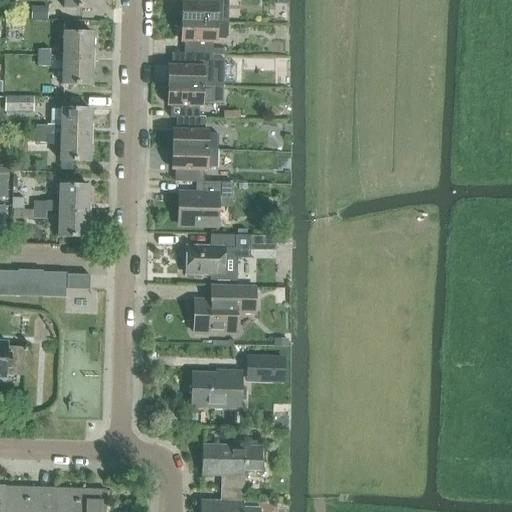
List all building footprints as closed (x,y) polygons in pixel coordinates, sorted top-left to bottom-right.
[(63,0),(63,9),(93,10),(92,0),(63,0)] [(181,23),(218,25),(228,25),(228,0),(184,0),(185,3),(182,3),(181,23)] [(183,55),(199,56),(211,56),(212,44),(215,44),(215,40),(225,40),(227,38),(228,25),(218,25),(181,23),(180,43),(183,43),(183,55)] [(61,59),(91,60),(92,34),(62,33),(61,59)] [(167,87),(220,88),(221,57),(211,56),(199,56),(183,55),(171,55),(171,67),(167,67),(167,87)] [(60,86),(90,86),(91,60),(61,59),(53,59),(52,74),(61,74),(60,86)] [(169,119),(175,119),(198,120),(198,108),(202,108),(202,104),(220,105),(220,88),(167,87),(166,107),(169,107),(169,119)] [(5,113),(33,113),(33,105),(5,105),(5,113)] [(35,134),(89,136),(90,110),(60,109),(59,127),(36,126),(35,134)] [(175,119),(172,150),(172,151),(207,153),(209,133),(205,133),(205,120),(198,120),(175,119)] [(58,162),(88,163),(89,136),(35,134),(35,143),(47,143),(47,145),(59,146),(58,162)] [(278,139),(276,150),(290,152),(292,141),(278,139)] [(174,182),(203,184),(203,171),(206,172),(206,168),(216,168),(217,153),(207,153),(172,151),(171,171),(174,171),(174,182)] [(178,226),(215,227),(216,207),(231,208),(232,184),(203,184),(202,194),(179,194),(178,226)] [(45,202),(45,203),(45,212),(57,212),(87,213),(87,187),(58,186),(57,203),(45,202)] [(12,198),(12,209),(24,209),(24,198),(12,198)] [(45,212),(45,203),(32,203),(32,212),(45,212)] [(32,212),(32,220),(44,221),(45,212),(32,212)] [(56,239),(86,240),(87,213),(57,212),(56,239)] [(210,281),(237,281),(237,275),(235,274),(236,259),(242,259),(250,251),(250,236),(210,235),(210,248),(186,247),(186,275),(210,275),(210,281)] [(16,272),(16,295),(29,296),(29,271),(16,271),(16,272)] [(29,296),(40,296),(40,273),(40,271),(29,271),(29,296)] [(4,297),(9,297),(16,297),(16,295),(16,272),(4,272),(4,297)] [(40,273),(40,296),(40,297),(53,297),(53,273),(40,273)] [(53,297),(65,298),(65,273),(53,273),(53,297)] [(66,290),(88,291),(89,276),(67,276),(66,290)] [(193,332),(235,334),(236,313),(255,314),(255,289),(219,287),(218,301),(194,300),(193,332)] [(0,377),(5,377),(4,380),(6,380),(6,375),(26,376),(27,349),(8,348),(8,343),(7,343),(6,345),(0,344),(0,377)] [(247,377),(271,378),(272,361),(247,360),(247,377)] [(191,408),(239,410),(241,374),(224,373),(224,376),(192,376),(191,408)] [(219,491),(243,491),(243,475),(260,475),(260,449),(201,447),(200,478),(219,479),(219,491)] [(53,511),(54,490),(4,489),(3,511),(53,511)] [(104,511),(105,492),(54,490),(53,511),(104,511)] [(199,511),(258,511),(259,511),(242,510),(243,491),(219,491),(218,503),(199,502),(199,511)]
